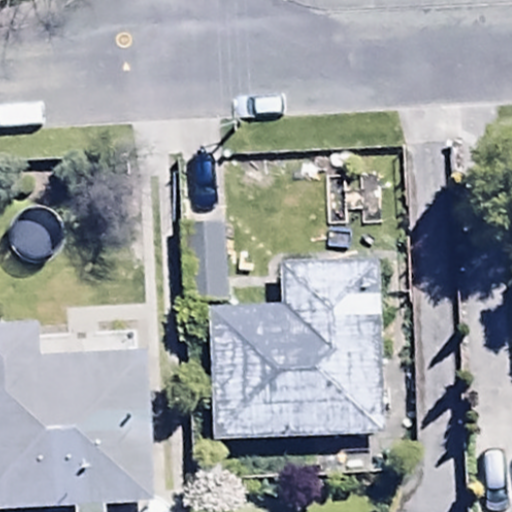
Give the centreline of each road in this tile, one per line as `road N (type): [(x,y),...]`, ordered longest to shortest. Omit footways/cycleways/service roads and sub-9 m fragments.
road 1 (residential): [(186,80),(511,61)]
road 2 (residential): [(0,88),(186,80)]
